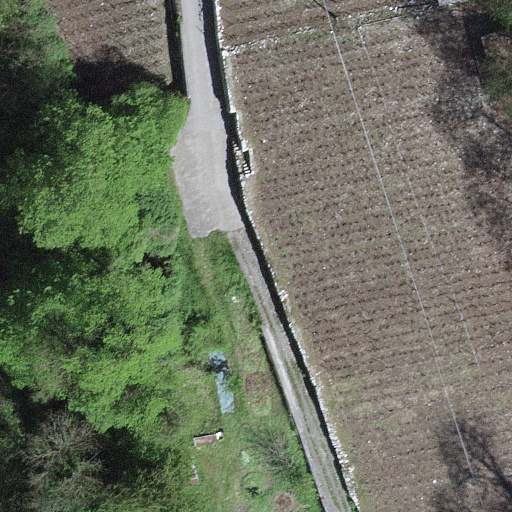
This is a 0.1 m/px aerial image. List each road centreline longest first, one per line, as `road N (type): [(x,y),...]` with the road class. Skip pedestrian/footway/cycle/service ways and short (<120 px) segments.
road 1 (track): [(341,511),(216,166)]
road 2 (track): [(191,0),(216,166)]
